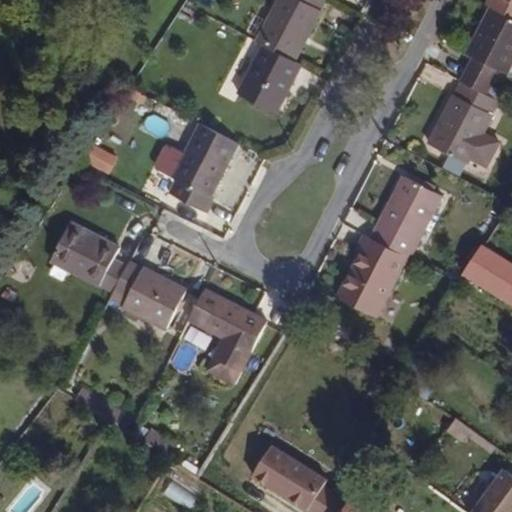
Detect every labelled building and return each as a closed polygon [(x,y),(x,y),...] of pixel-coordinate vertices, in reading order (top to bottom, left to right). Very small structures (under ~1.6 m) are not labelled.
[(296,64),(328,0),(275,0),(253,44),(260,47),(296,64)] [(511,20),(511,0),(487,0),(484,7),(492,11),(511,20)] [(506,76),(511,66),(511,20),(492,11),(469,54),(469,60),(458,81),(484,95),(497,74),(506,76)] [(278,119),(305,69),(296,64),(260,47),(234,94),(278,119)] [(496,102),(492,99),(484,95),(458,81),(422,144),(456,158),(465,163),(469,155),(482,130),(496,102)] [(213,196),(240,146),(202,125),(185,159),(170,149),(156,171),(177,183),(170,194),(209,214),(219,199),(213,196)] [(483,162),(496,138),(482,130),(469,155),(483,162)] [(437,200),(398,177),(363,239),(403,262),(405,263),(437,200)] [(105,297),(122,264),(109,257),(113,249),(64,222),(40,263),(105,297)] [(403,262),(363,239),(358,236),(348,250),(355,255),(330,299),(371,320),(403,262)] [(511,277),(480,257),(466,281),(511,311),(511,277)] [(159,331),(181,291),(123,261),(122,264),(105,297),(103,303),(159,331)] [(235,374),(264,321),(201,288),(182,323),(212,340),(203,358),(235,374)] [(327,481),(273,447),(251,484),(299,511),(309,511),(323,486),(327,481)] [(511,511),(511,478),(507,474),(477,511),(511,511)] [(330,511),(339,495),(323,486),(309,511),(330,511)] [(173,511),(158,500),(162,492),(156,489),(140,511),(173,511)]
